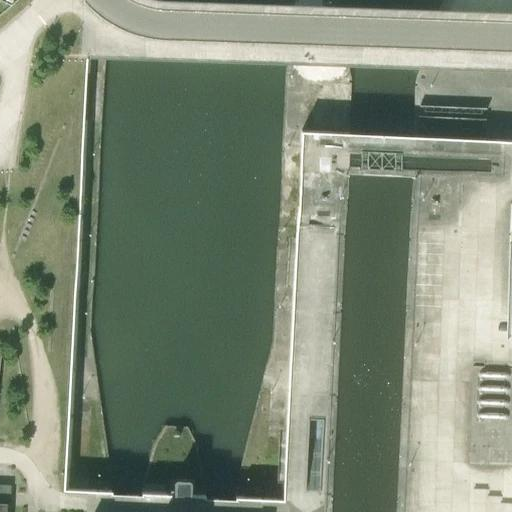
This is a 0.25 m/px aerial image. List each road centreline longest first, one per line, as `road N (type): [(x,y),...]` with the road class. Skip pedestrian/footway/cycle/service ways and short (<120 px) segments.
road 1 (tertiary): [(103,0),(152,22),(511,36)]
road 2 (track): [(19,460),(35,442),(41,390),(29,326),(0,285)]
